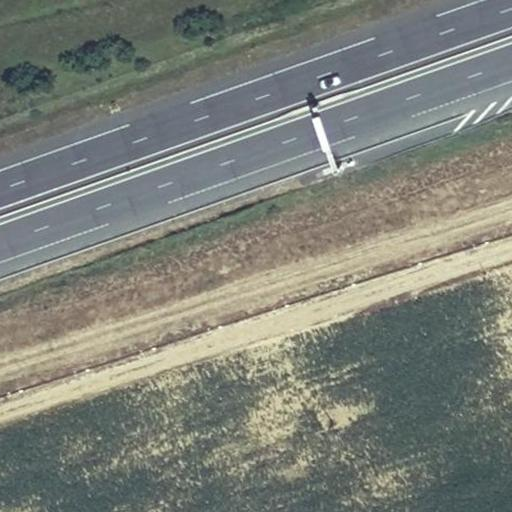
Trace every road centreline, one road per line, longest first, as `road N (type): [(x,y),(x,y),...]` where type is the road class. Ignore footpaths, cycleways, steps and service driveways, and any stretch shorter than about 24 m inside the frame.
road 1 (motorway): [(0,242),(511,61)]
road 2 (motorway): [(511,9),(0,189)]
